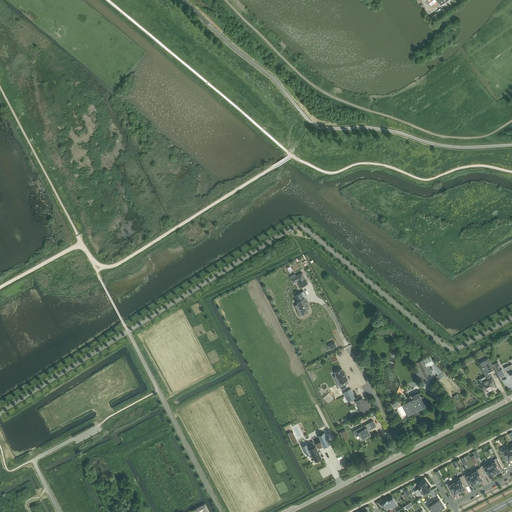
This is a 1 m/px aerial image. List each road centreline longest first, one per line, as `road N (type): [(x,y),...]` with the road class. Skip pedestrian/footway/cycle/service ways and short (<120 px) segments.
road 1 (unknown): [(224,0),(311,84),(343,101),(443,137),(485,136),(511,121)]
road 2 (residential): [(290,511),(511,398)]
